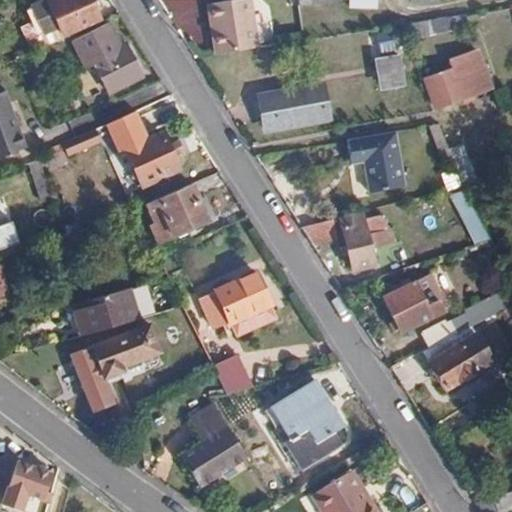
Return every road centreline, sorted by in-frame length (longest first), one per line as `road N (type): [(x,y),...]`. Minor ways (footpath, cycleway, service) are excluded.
road 1 (residential): [(456,511),(136,0)]
road 2 (residential): [(0,391),(159,511)]
